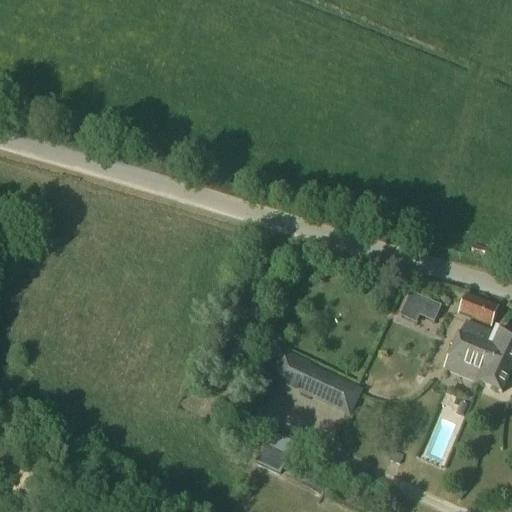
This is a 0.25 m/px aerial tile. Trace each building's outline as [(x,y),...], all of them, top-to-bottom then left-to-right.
[(500,309),(467,297),(460,316),(492,327),(500,309)] [(496,337),(466,324),(446,369),(479,383),(478,384),(502,394),(511,370),(511,337),(498,332),(496,337)] [(356,387),(290,356),(279,378),(346,409),(356,387)] [(460,406),(456,417),(464,420),(468,409),(460,406)] [(395,452),(391,462),(399,466),(404,456),(395,452)]
